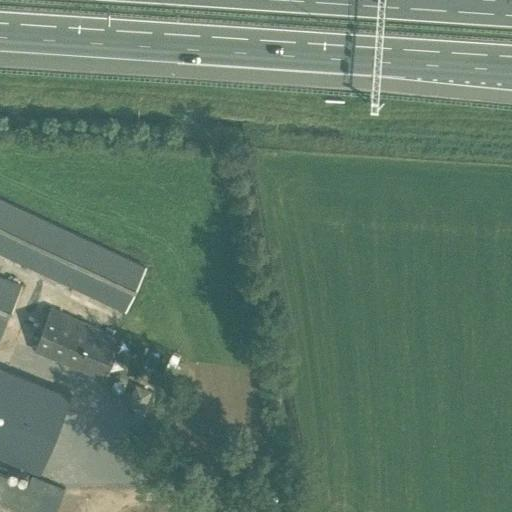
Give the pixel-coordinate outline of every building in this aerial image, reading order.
[(146,265),(72,231),(0,197),(0,252),(49,274),(125,309),(146,265)] [(0,330),(20,282),(0,274),(0,330)] [(100,375),(115,335),(52,306),(35,349),(100,375)] [(0,453),(40,470),(70,395),(0,366),(0,453)] [(0,472),(0,511),(55,511),(65,487),(31,474),(27,483),(0,472)]
